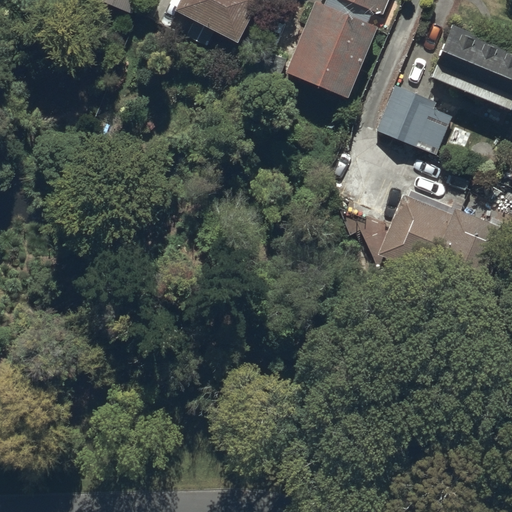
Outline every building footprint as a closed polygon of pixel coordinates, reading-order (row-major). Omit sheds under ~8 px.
[(107,0),(132,10),(136,0),(107,0)] [(175,0),(173,4),(238,37),(256,0),(175,0)] [(386,0),(310,0),(284,66),(346,91),(376,21),(368,18),(373,8),(382,12),(386,0)] [(511,96),(511,48),(451,21),(430,69),(509,104),(511,96)] [(285,58),(252,46),(241,80),(274,91),(285,58)] [(437,100),(394,83),(376,128),(436,152),(451,114),(435,107),(437,100)] [(401,191),(377,251),(436,274),(441,260),(489,278),(510,226),(453,203),(450,211),(401,191)]
